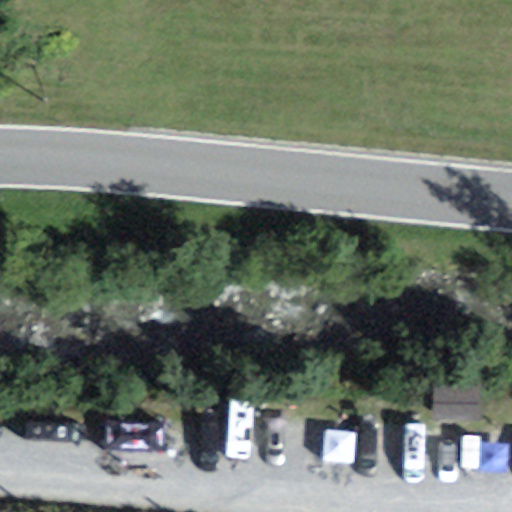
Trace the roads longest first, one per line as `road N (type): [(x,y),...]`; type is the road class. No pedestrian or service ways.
road 1 (tertiary): [(511,201),(0,159)]
road 2 (track): [(0,477),(202,482)]
